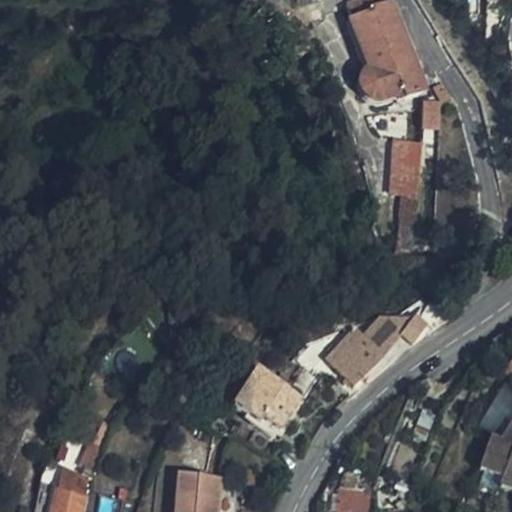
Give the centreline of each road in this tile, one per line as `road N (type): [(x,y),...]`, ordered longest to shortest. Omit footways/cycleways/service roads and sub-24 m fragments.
road 1 (unknown): [(500,308),(503,242),(484,148),(409,0)]
road 2 (tertiary): [(295,511),(338,430),(362,406),(511,297)]
